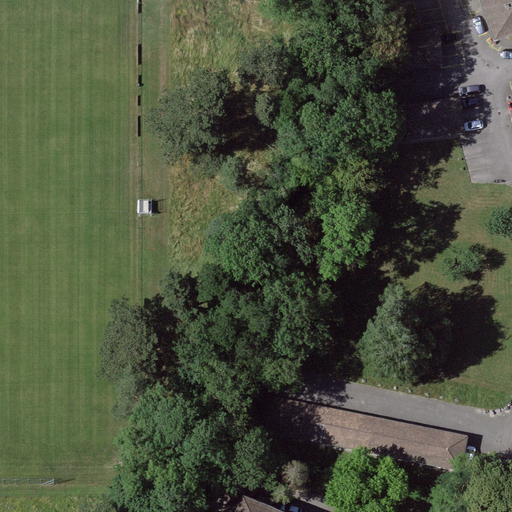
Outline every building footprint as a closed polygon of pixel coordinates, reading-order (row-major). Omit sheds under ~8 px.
[(511,26),(511,0),(486,0),(498,32),(511,26)] [(445,66),(440,33),(393,39),(397,72),(445,66)] [(463,134),(458,99),(383,109),(388,144),(463,134)] [(461,472),(467,439),(262,399),(256,433),(461,472)] [(235,511),(271,511),(241,499),(235,511)]
